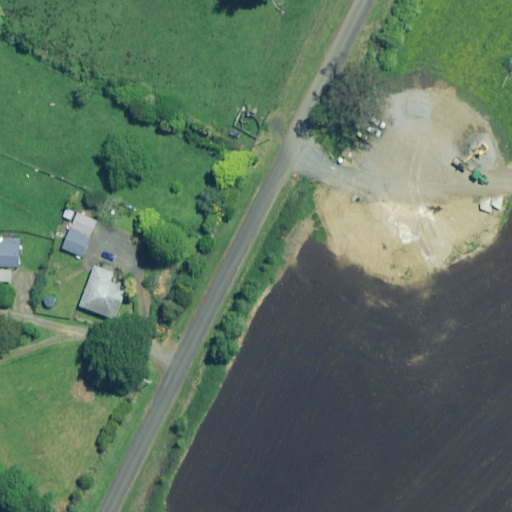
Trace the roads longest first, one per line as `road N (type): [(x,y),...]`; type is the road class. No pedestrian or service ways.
road 1 (residential): [(363,0),(112,511)]
road 2 (unknown): [(180,372),(49,345)]
